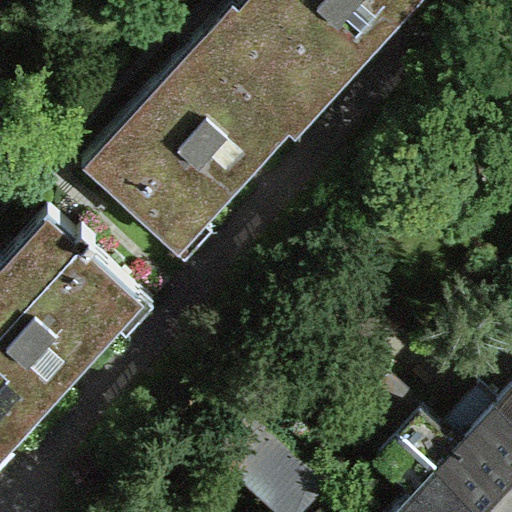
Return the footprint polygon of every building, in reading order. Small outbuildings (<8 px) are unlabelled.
[(395,13),(407,0),(229,0),(224,6),(315,89),(320,95),(379,31),(382,33),(384,32),(381,29),(389,20),(393,15),(396,18),(398,16),(395,13)] [(315,89),(224,6),(210,22),(204,16),(82,149),(179,237),(240,171),(243,174),(244,172),(242,169),(248,162),(254,155),(257,158),(259,156),(256,154),(315,89)] [(49,197),(0,250),(0,425),(4,429),(9,434),(69,370),(72,372),(73,371),(70,368),(77,361),(83,354),(86,357),(87,355),(85,352),(146,286),(90,235),(96,229),(82,216),(77,223),(49,197)] [(498,387),(511,399),(511,333),(479,369),(498,387)] [(388,366),(367,389),(501,511),(511,511),(511,399),(498,387),(464,423),(453,413),(447,420),(388,366)] [(380,511),(501,511),(367,389),(346,411),(415,475),(380,511)] [(217,441),(290,509),(324,472),(251,404),(217,441)]
